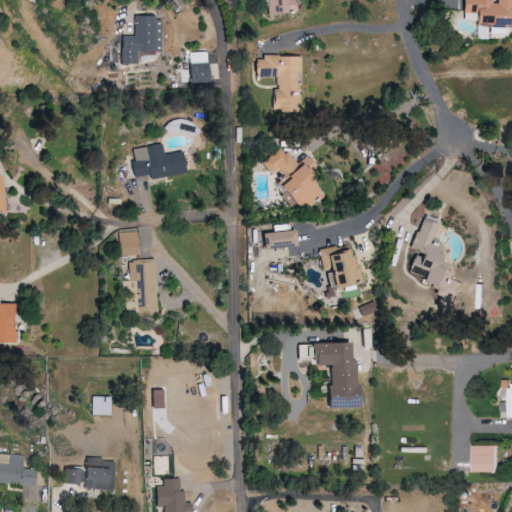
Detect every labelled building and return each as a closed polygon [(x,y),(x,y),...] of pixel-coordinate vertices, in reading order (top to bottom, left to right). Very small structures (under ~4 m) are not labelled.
[(294,14),(293,0),(267,0),(268,14),(294,14)] [(511,0),(463,0),(463,12),(477,13),(476,26),(511,27),(511,0)] [(122,36),(121,64),(136,65),(136,53),(154,54),(155,16),(135,16),(134,36),(122,36)] [(190,83),(208,82),(207,52),(189,53),(190,83)] [(301,57),(259,56),(258,76),(269,76),(269,69),(276,69),(275,90),(273,90),(272,111),(296,112),(296,104),(297,104),(298,73),(301,73),(301,57)] [(134,149),(135,161),(131,161),(134,178),(150,175),(150,179),(187,174),(183,151),(164,154),(163,144),(134,149)] [(278,187),(302,213),(322,195),(307,179),(318,169),(307,156),(297,165),(280,147),(262,164),(271,174),(277,168),(286,179),(278,187)] [(430,246),(437,225),(421,220),(411,248),(416,250),(409,271),(409,273),(422,277),(422,284),(436,289),(437,305),(440,306),(451,306),(459,283),(447,279),(450,273),(443,271),(446,264),(439,262),(438,248),(430,246)] [(263,234),(265,250),(296,247),(294,230),(263,234)] [(137,233),(119,233),(119,256),(137,256),(137,233)] [(319,250),(322,272),(328,271),(331,289),(360,284),(357,265),(352,266),(348,245),(319,250)] [(155,260),(129,261),(129,281),(124,281),(126,316),(157,315),(155,260)] [(0,343),(15,344),(15,304),(0,304),(0,343)] [(351,344),(311,344),(311,365),(329,365),(329,408),(344,408),(344,407),(358,407),(358,361),(351,361),(351,344)] [(298,345),(297,359),(310,360),(310,345),(298,345)] [(150,428),(158,427),(155,396),(147,397),(150,428)] [(110,397),(92,397),(92,415),(109,416),(110,397)] [(469,473),(494,473),(494,446),(470,446),(469,473)] [(24,456),(0,454),(0,483),(35,486),(37,470),(23,469),(24,456)] [(65,468),(63,483),(84,485),(83,489),(112,492),(114,469),(103,468),(104,459),(86,457),(85,471),(65,468)] [(179,479),(163,480),(163,486),(156,487),(156,508),(164,507),(164,511),(191,511),(191,504),(185,504),(184,492),(179,492),(179,479)]
